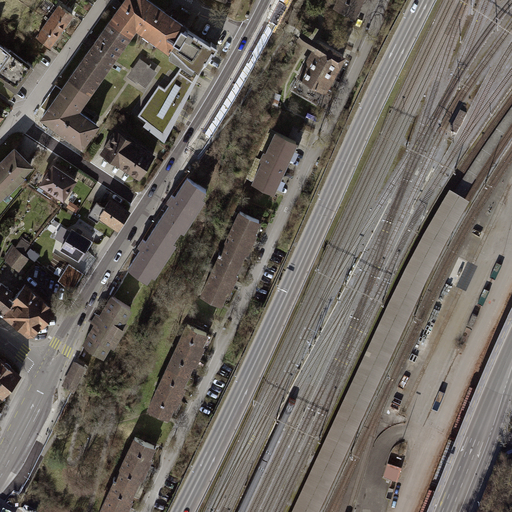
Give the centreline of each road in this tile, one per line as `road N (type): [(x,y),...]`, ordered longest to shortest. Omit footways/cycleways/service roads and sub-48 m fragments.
road 1 (trunk): [(424,0),(182,511)]
road 2 (trunk): [(180,511),(420,0)]
road 3 (residential): [(146,511),(384,0)]
road 4 (tertiary): [(147,206),(252,38)]
road 5 (tertiary): [(47,372),(147,206)]
road 6 (primary): [(449,511),(511,342)]
road 7 (residential): [(147,206),(13,122)]
road 8 (residential): [(13,122),(107,0)]
